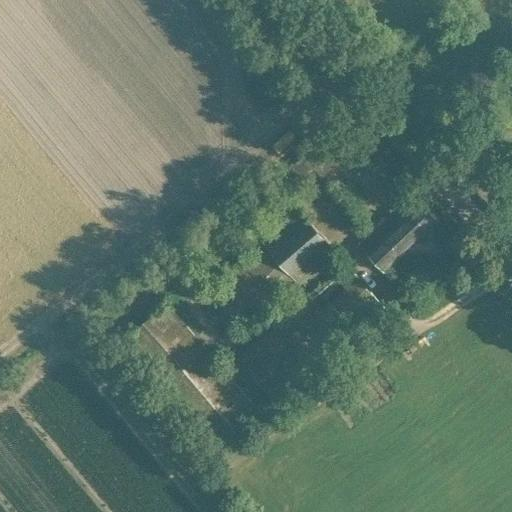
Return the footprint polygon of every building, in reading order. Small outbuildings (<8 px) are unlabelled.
[(292,88),(292,86),(292,84),(291,79),(290,77),(288,74),(287,73),(286,71),(284,70),(283,69),(280,67),(278,66),(273,65),(269,65),(264,66),(259,69),(257,70),(254,73),(252,75),(252,77),(251,79),(250,84),(250,88),(251,93),(252,97),(254,98),(254,100),(256,101),(257,103),(259,103),(260,105),(264,106),(269,107),(273,107),(278,106),(282,105),(284,103),(287,100),(288,98),(291,93),(292,88)] [(324,143),(192,243),(204,259),(319,174),(330,189),(364,163),(340,131),(324,143)] [(298,134),(281,148),(288,157),(305,142),(298,134)] [(360,244),(372,257),(385,271),(440,220),(422,201),(402,219),(394,211),(380,224),(360,244)] [(208,286),(246,331),(338,253),(299,209),(262,240),(268,248),(257,258),(250,250),(208,286)] [(239,358),(277,405),(387,309),(347,264),(239,358)] [(216,457),(264,417),(167,301),(119,342),(216,457)]
